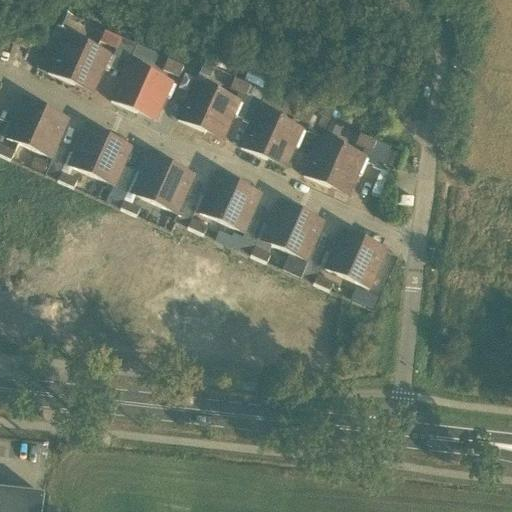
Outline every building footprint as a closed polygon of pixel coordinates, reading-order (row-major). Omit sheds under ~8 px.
[(62,14),(56,28),(65,32),(71,18),(62,14)] [(120,41),(104,33),(99,43),(115,51),(120,41)] [(77,78),(95,85),(108,57),(64,38),(47,75),(74,87),(77,78)] [(166,62),(162,72),(178,80),(183,70),(166,62)] [(199,75),(211,80),(215,71),(203,65),(199,75)] [(140,106),(158,113),(170,85),(127,66),(123,75),(110,103),(136,115),(140,106)] [(260,104),(265,92),(270,81),(251,72),(246,83),(254,87),(249,99),(260,104)] [(245,97),(250,88),(233,81),(229,90),(245,97)] [(207,124),(225,132),(237,104),(194,84),(177,122),(203,133),(207,124)] [(296,109),(292,118),(308,125),(312,116),(296,109)] [(36,119),(19,112),(6,140),(49,159),(66,122),(40,111),(36,119)] [(270,152),(287,160),(300,132),(257,112),(240,150),(266,161),(270,152)] [(320,140),(328,123),(315,117),(307,134),(320,140)] [(372,153),(376,144),(359,137),(355,146),(372,153)] [(99,148),(82,140),(69,169),(112,188),(129,150),(103,139),(99,148)] [(333,180),(351,188),(363,160),(319,140),(303,178),(329,189),(333,180)] [(14,155),(11,154),(0,148),(0,158),(10,163),(14,155)] [(388,152),(382,165),(394,170),(400,156),(388,152)] [(43,176),(48,164),(34,158),(29,170),(43,176)] [(131,196),(175,216),(192,178),(166,166),(162,175),(144,167),(131,196)] [(57,184),(73,191),(77,183),(61,176),(57,184)] [(111,192),(97,186),(92,197),(106,203),(111,192)] [(259,197),(233,186),(229,194),(211,187),(198,215),(242,235),(259,197)] [(119,210),(125,196),(113,191),(107,205),(119,210)] [(120,212),(136,219),(140,211),(123,203),(120,212)] [(292,222),(274,215),(261,243),(305,263),(322,225),(296,214),(292,222)] [(187,231),(203,238),(206,230),(190,222),(187,231)] [(355,250),(337,243),(324,271),(368,290),(384,253),(359,242),(355,250)] [(250,259),(266,266),(269,257),(253,250),(250,259)] [(305,266),(289,259),(283,272),(299,279),(305,266)] [(316,278),(312,287),(328,294),(332,286),(316,278)] [(367,295),(353,289),(348,301),(362,307),(367,295)] [(0,511),(41,511),(43,496),(0,491),(0,511)]
